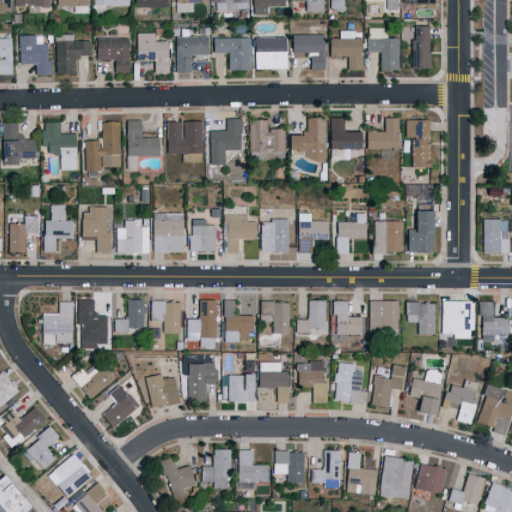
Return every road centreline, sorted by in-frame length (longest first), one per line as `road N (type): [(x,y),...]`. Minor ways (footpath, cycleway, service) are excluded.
road 1 (residential): [(0,275),(511,276)]
road 2 (residential): [(0,100),(459,96)]
road 3 (residential): [(116,465),(160,433),(196,426),(372,429),(511,463)]
road 4 (residential): [(150,511),(18,351),(3,275)]
road 5 (residential): [(457,276),(459,0)]
